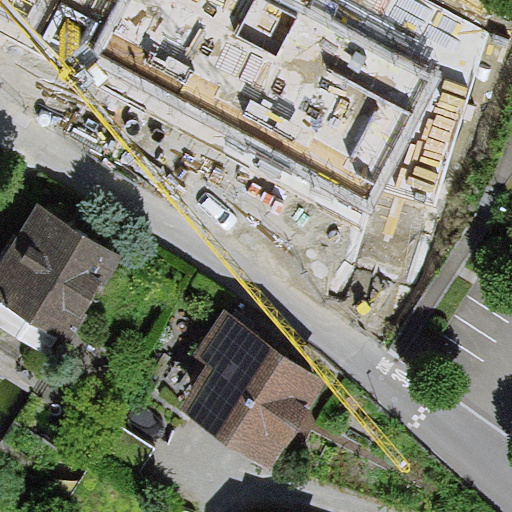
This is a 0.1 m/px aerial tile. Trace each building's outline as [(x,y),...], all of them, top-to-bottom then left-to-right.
[(38,0),(0,0),(0,7),(27,22),(38,0)] [(423,82),(267,0),(126,0),(98,53),(363,194),(423,82)] [(122,259),(36,205),(0,261),(0,328),(39,353),(52,332),(69,342),(122,259)] [(323,385),(225,313),(187,366),(202,376),(181,405),(269,467),(323,385)] [(155,444),(109,413),(92,437),(139,468),(155,444)]
